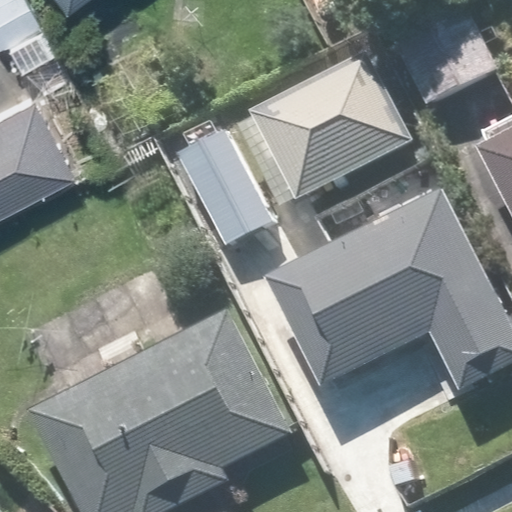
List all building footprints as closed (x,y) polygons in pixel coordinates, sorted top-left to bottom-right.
[(34,0),(0,0),(0,11),(3,16),(34,0)] [(410,51),(439,106),(510,69),(481,14),(410,51)] [(267,114),(310,200),(424,142),(381,56),(267,114)] [(0,206),(79,164),(33,80),(0,98),(0,206)] [(239,132),(188,157),(231,248),(283,223),(239,132)] [(511,137),(488,151),(511,194),(511,137)] [(511,299),(456,190),(277,281),(331,388),(437,334),(466,392),(511,368),(511,299)] [(248,465),(304,436),(239,311),(39,415),(89,511),(184,511),(254,476),(248,465)]
